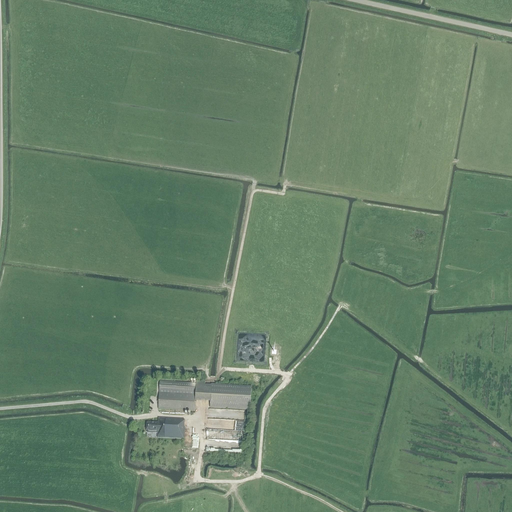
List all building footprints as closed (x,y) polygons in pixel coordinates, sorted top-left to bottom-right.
[(196,393),(196,384),(160,382),(159,391),(196,393)] [(196,395),(195,401),(203,401),(211,402),(212,385),(206,384),(196,384),(196,393),(196,395)] [(251,387),(212,385),(211,402),(210,408),(250,410),(251,387)] [(158,409),(195,411),(195,401),(196,395),(159,392),(158,409)] [(184,427),(184,420),(158,418),(158,423),(147,422),(147,432),(157,433),(157,438),(184,439),(185,427),(184,427)] [(243,431),(208,429),(208,439),(243,441),(243,431)]
